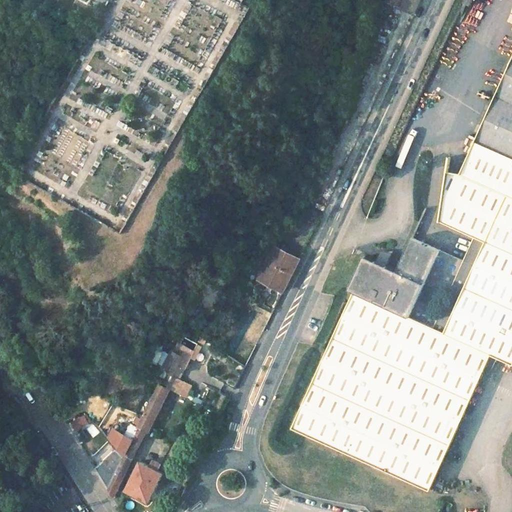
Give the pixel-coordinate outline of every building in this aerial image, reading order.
[(389,0),(416,12),(421,0),(389,0)] [(511,47),(472,140),(463,163),(449,168),(443,170),(436,225),(469,240),(459,264),(407,242),(391,275),(358,261),(343,293),(351,297),(292,430),(430,491),(484,368),(490,367),(495,356),(511,363),(511,47)] [(52,153),(74,165),(87,141),(64,130),(52,153)] [(299,260),(273,248),(257,280),(283,292),(299,260)] [(96,271),(92,268),(87,277),(91,280),(96,271)] [(189,349),(176,343),(172,351),(170,351),(161,368),(173,375),(182,357),(184,358),(189,349)] [(167,387),(158,383),(144,414),(137,426),(146,430),(167,387)] [(70,422),(75,431),(86,425),(89,429),(93,427),(86,413),(70,422)] [(85,427),(92,438),(100,432),(93,421),(85,427)] [(146,430),(137,426),(125,453),(133,457),(146,430)] [(79,442),(87,439),(83,429),(75,432),(79,442)] [(103,459),(95,447),(87,452),(96,464),(103,459)] [(130,462),(122,458),(113,479),(100,462),(94,467),(113,496),(130,462)] [(150,467),(139,461),(126,487),(126,490),(148,501),(162,473),(150,467)] [(194,470),(181,462),(173,477),(187,485),(194,470)]
